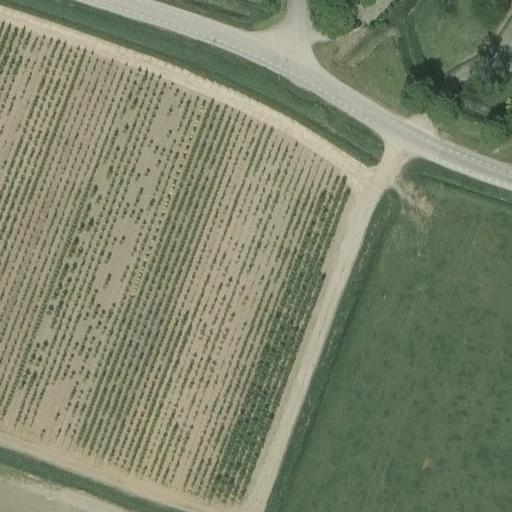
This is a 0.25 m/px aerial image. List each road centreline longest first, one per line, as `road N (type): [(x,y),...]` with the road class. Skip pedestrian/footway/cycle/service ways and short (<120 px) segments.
road 1 (tertiary): [(511,181),(410,138),(282,61)]
road 2 (tertiary): [(282,61),(109,0)]
